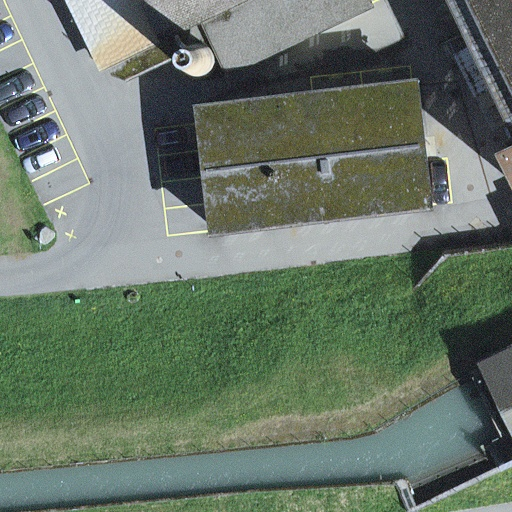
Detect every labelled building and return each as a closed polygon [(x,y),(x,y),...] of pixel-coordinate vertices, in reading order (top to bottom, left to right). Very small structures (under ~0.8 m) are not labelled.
[(71,0),(102,64),(108,61),(115,75),(126,80),(175,57),(166,40),(205,21),(230,74),(371,7),(367,0),(71,0)] [(511,0),(458,0),(511,110),(511,157),(508,159),(511,167),(511,0)] [(205,80),(215,70),(216,56),(206,46),(192,45),(182,55),(181,69),(191,79),(205,80)] [(203,112),(217,232),(432,206),(418,86),(203,112)] [(511,354),(485,367),(487,371),(508,414),(511,422),(511,354)]
